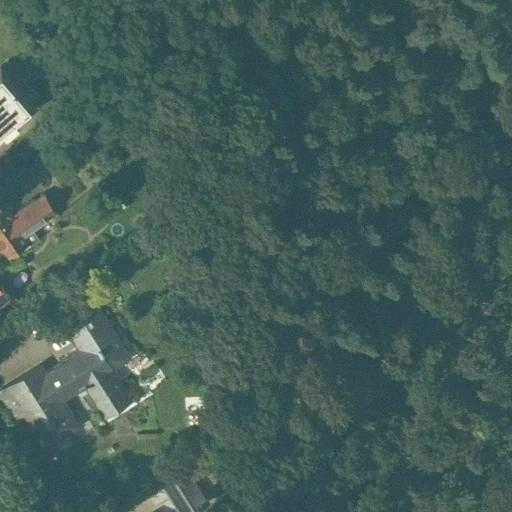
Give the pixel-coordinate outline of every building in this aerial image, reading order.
[(0,122),(29,97),(0,64),(0,122)] [(0,195),(0,246),(7,257),(29,241),(31,244),(39,238),(33,229),(57,211),(43,191),(13,213),(11,211),(12,207),(6,199),(2,198),(0,195)] [(154,201),(142,209),(147,217),(159,210),(154,201)] [(183,229),(162,235),(167,250),(188,244),(183,229)] [(0,284),(0,304),(10,297),(0,284)] [(40,364),(0,389),(0,396),(13,417),(23,411),(45,445),(78,424),(69,411),(71,410),(63,399),(81,388),(91,404),(94,402),(103,417),(132,399),(112,366),(113,366),(103,350),(121,339),(100,306),(65,328),(78,348),(67,355),(68,357),(45,372),(40,364)] [(189,467),(162,484),(180,511),(189,511),(203,503),(210,499),(205,491),(203,488),(209,485),(206,481),(197,466),(191,469),(189,467)]
